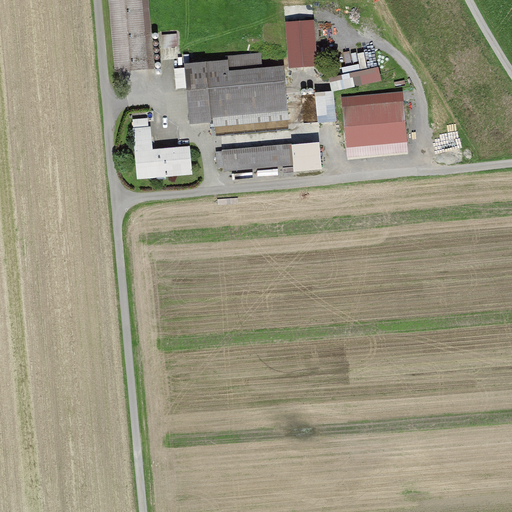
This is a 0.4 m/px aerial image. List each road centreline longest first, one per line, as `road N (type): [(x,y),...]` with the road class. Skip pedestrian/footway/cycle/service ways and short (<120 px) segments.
road 1 (track): [(98,0),(143,511)]
road 2 (track): [(116,201),(511,163)]
